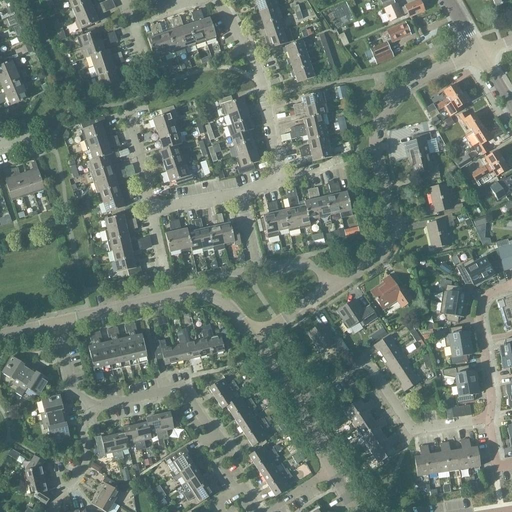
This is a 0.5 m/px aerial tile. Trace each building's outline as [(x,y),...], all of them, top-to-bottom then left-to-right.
[(67,0),(71,9),(90,1),(89,0),(67,0)] [(272,0),(258,0),(255,1),(259,13),(275,8),(272,0)] [(380,0),(384,8),(394,4),(392,0),(380,0)] [(396,3),(394,4),(384,8),(389,21),(407,13),(409,18),(424,12),(419,0),(404,6),(398,9),(396,3)] [(92,7),(90,1),(71,9),(76,19),(104,7),(102,2),(92,7)] [(292,6),(295,15),(301,13),(298,4),(292,6)] [(106,12),(104,7),(76,19),(80,29),(98,21),(96,16),(106,12)] [(275,8),(259,13),(263,25),(279,20),(275,8)] [(205,40),(215,37),(209,18),(203,20),(200,10),(195,11),(205,40)] [(194,44),(205,40),(195,11),(191,13),(194,23),(188,25),(194,44)] [(194,44),(188,25),(183,26),(180,16),(175,18),(184,47),(194,44)] [(174,50),(184,47),(175,18),(170,20),(173,29),(168,31),(174,50)] [(279,20),(263,25),(267,36),(267,37),(283,32),(279,20)] [(1,25),(3,31),(19,27),(17,21),(1,25)] [(174,50),(168,31),(162,33),(159,23),(154,25),(164,54),(174,50)] [(405,23),(387,31),(390,38),(392,43),(410,35),(405,23)] [(153,57),(164,54),(154,25),(150,26),(153,36),(147,38),(153,57)] [(306,29),(301,31),(303,37),(311,35),(310,30),(307,31),(306,29)] [(82,47),(116,36),(114,31),(100,36),(98,30),(79,37),(82,47)] [(267,36),(264,37),(265,38),(267,43),(268,44),(269,44),(271,49),(293,42),(289,30),(283,32),(267,37),(267,36)] [(318,35),(323,48),(328,47),(323,34),(318,35)] [(343,34),(339,36),(341,40),(344,46),(348,44),(343,34)] [(117,41),(116,36),(82,47),(86,58),(89,56),(105,51),(103,46),(117,41)] [(287,53),(289,60),(307,54),(303,42),(282,49),(284,54),(287,53)] [(383,44),(370,50),(373,57),(390,50),(388,45),(387,43),(383,44)] [(332,59),(328,47),(323,48),(327,60),(332,59)] [(110,55),(108,50),(105,51),(89,56),(93,67),(122,57),(120,52),(110,55)] [(390,50),(373,57),(376,65),(393,58),(390,50)] [(311,66),(307,54),(289,60),(286,61),(288,67),(291,65),(293,71),(290,72),(311,66)] [(0,55),(0,66),(15,60),(14,55),(3,60),(1,55),(0,55)] [(96,77),(115,71),(113,65),(123,62),(122,57),(93,67),(96,77)] [(336,71),(332,59),(327,60),(331,73),(336,71)] [(0,66),(0,77),(15,71),(13,66),(17,64),(15,60),(0,66)] [(90,63),(77,67),(79,74),(91,71),(90,63)] [(315,78),(311,66),(290,72),(292,78),(295,77),(297,84),(315,78)] [(0,85),(1,88),(24,78),(22,75),(18,76),(15,71),(0,77),(0,85)] [(115,71),(96,77),(100,87),(110,84),(112,89),(125,85),(121,75),(117,76),(115,71)] [(0,95),(0,99),(23,90),(21,84),(25,83),(24,78),(1,88),(4,94),(0,95)] [(448,99),(437,106),(438,108),(440,110),(444,108),(445,107),(444,105),(454,98),(461,94),(455,84),(443,92),(448,99)] [(26,95),(23,90),(0,99),(0,104),(7,102),(9,107),(32,97),(30,94),(26,95)] [(303,103),(292,106),(293,110),(324,104),(321,93),(302,97),(303,103)] [(454,98),(444,105),(445,107),(444,108),(450,117),(450,118),(462,110),(460,107),(467,103),(461,94),(454,98)] [(227,115),(246,109),(243,98),(232,102),(230,96),(218,100),(220,106),(224,105),(227,115)] [(326,114),(324,104),(293,110),(294,116),(305,113),(306,118),(307,118),(322,115),(326,114)] [(428,114),(435,110),(432,105),(425,109),(428,114)] [(155,129),(174,123),(171,113),(175,112),(173,106),(160,110),(162,115),(152,119),(155,129)] [(231,125),(250,119),(246,109),(227,115),(231,125)] [(435,110),(428,114),(432,119),(439,115),(435,110)] [(464,113),(458,116),(463,124),(466,122),(472,133),(482,127),(474,114),(467,118),(464,113)] [(325,125),(322,115),(307,118),(306,118),(303,119),(304,125),(290,128),(291,133),(325,125)] [(85,139),(104,133),(103,128),(107,127),(103,116),(86,121),(88,127),(82,129),(85,139)] [(450,118),(445,121),(448,127),(453,124),(450,118)] [(230,137),(253,130),(250,119),(231,125),(234,135),(230,137)] [(176,123),(174,123),(155,129),(159,140),(178,133),(179,133),(176,123)] [(307,140),(327,136),(325,125),(291,133),(293,138),(306,135),(307,140)] [(472,133),(467,137),(478,154),(481,152),(483,156),(488,153),(483,145),(490,140),(482,127),(472,133)] [(234,147),(253,141),(249,131),(253,130),(230,137),(234,147)] [(89,150),(118,140),(116,136),(106,139),(104,133),(85,139),(89,150)] [(179,134),(179,133),(178,133),(159,140),(162,150),(158,151),(181,144),(180,139),(182,138),(180,134),(179,134)] [(408,159),(429,155),(426,142),(432,141),(430,133),(413,137),(415,144),(405,146),(408,159)] [(300,153),(329,146),(327,136),(307,140),(309,146),(299,148),(300,153)] [(111,154),(109,148),(119,145),(118,140),(89,150),(92,160),(111,154)] [(237,157),(256,151),(253,141),(234,147),(237,157)] [(162,162),(181,155),(177,145),(181,144),(158,151),(162,162)] [(329,146),(300,153),(301,158),(311,156),(312,162),(332,157),(329,146)] [(237,168),(238,174),(239,175),(251,171),(249,165),(260,162),(256,151),(237,157),(241,167),(237,168)] [(484,159),(488,164),(483,168),(482,167),(470,175),(473,179),(503,160),(497,151),(484,159)] [(92,172),(111,165),(109,160),(119,157),(117,152),(111,154),(92,160),(88,161),(92,172)] [(467,154),(455,162),(459,170),(472,162),(467,154)] [(165,172),(184,166),(181,155),(162,162),(165,172)] [(429,155),(408,159),(411,173),(421,171),(422,178),(439,174),(438,167),(432,168),(429,155)] [(508,170),(503,160),(473,179),(475,183),(481,180),(483,183),(489,178),(487,175),(493,172),(496,177),(508,170)] [(33,195),(44,191),(35,163),(31,164),(33,170),(26,173),(33,195)] [(95,182),(124,172),(123,168),(113,171),(111,165),(92,172),(95,182)] [(181,185),(193,180),(191,174),(187,175),(184,166),(165,172),(169,182),(175,180),(177,186),(181,185)] [(33,195),(26,173),(19,175),(17,168),(13,170),(23,198),(33,195)] [(12,202),(23,198),(13,170),(9,171),(11,178),(4,180),(12,202)] [(99,192),(118,186),(116,180),(126,177),(124,172),(95,182),(99,192)] [(498,202),(511,192),(511,176),(506,180),(505,178),(486,190),(489,195),(492,193),(498,202)] [(338,183),(333,184),(340,214),(341,218),(352,216),(346,192),(340,193),(338,183)] [(329,216),(340,214),(333,184),(328,185),(331,195),(325,197),(329,216)] [(102,202),(131,193),(129,188),(120,191),(118,186),(99,192),(102,202)] [(451,214),(463,211),(462,203),(450,206),(446,186),(428,191),(433,211),(442,209),(444,216),(451,214)] [(329,216),(325,197),(319,198),(317,188),(312,189),(319,219),(329,216)] [(309,221),(319,219),(312,189),(307,190),(310,200),(304,202),(305,205),(309,221)] [(131,193),(102,202),(106,213),(125,207),(123,201),(133,198),(131,193)] [(309,221),(305,205),(299,207),(297,196),(292,198),(299,230),(310,227),(309,221)] [(299,230),(292,198),(287,199),(290,209),(284,210),(288,230),(289,232),(299,230)] [(288,230),(284,210),(278,211),(276,201),(271,202),(278,232),(288,230)] [(278,232),(271,202),(266,203),(268,214),(262,215),(268,238),(279,236),(278,232)] [(216,215),(223,244),(224,246),(234,244),(235,246),(241,244),(237,227),(231,229),(230,223),(224,224),(221,214),(216,215)] [(453,225),(451,214),(444,216),(434,218),(435,225),(425,227),(430,247),(447,243),(445,231),(450,230),(453,225)] [(107,230),(136,223),(135,218),(125,221),(123,215),(104,219),(107,230)] [(223,244),(216,215),(211,216),(214,226),(208,227),(213,247),(223,244)] [(178,219),(173,221),(180,250),(190,248),(191,248),(187,232),(187,228),(181,230),(178,219)] [(213,247),(208,227),(202,229),(200,219),(195,220),(202,249),(203,252),(213,250),(212,247),(213,247)] [(191,252),(202,249),(195,220),(190,221),(193,231),(187,232),(191,248),(190,248),(191,252)] [(346,224),(348,230),(361,226),(359,220),(346,224)] [(169,253),(180,250),(173,221),(168,222),(171,232),(165,233),(169,253)] [(109,241),(128,236),(127,230),(137,228),(136,223),(107,230),(109,241)] [(485,225),(475,229),(483,246),(490,244),(489,240),(484,239),(485,225)] [(111,251),(141,244),(140,239),(130,242),(128,236),(109,241),(111,251)] [(507,239),(495,243),(497,249),(509,246),(507,239)] [(132,251),(142,249),(141,244),(111,251),(114,262),(133,257),(132,251)] [(497,249),(503,270),(511,267),(511,244),(509,246),(497,249)] [(133,257),(114,262),(116,272),(127,270),(128,276),(141,273),(139,262),(135,263),(133,257)] [(472,259),(484,282),(485,281),(491,278),(490,276),(493,275),(484,258),(474,263),(472,259)] [(482,283),(484,282),(472,259),(461,264),(464,270),(459,273),(465,284),(470,281),(473,286),(476,284),(477,286),(482,283)] [(402,307),(412,300),(404,288),(399,291),(390,277),(384,282),(385,284),(372,292),(377,299),(376,300),(381,308),(391,302),(392,303),(397,299),(402,307)] [(441,302),(466,306),(467,304),(468,298),(466,298),(466,294),(462,294),(463,288),(445,285),(444,291),(442,291),(441,302)] [(511,297),(504,300),(506,308),(502,309),(506,324),(510,323),(511,327),(511,297)] [(355,301),(339,312),(349,328),(360,321),(364,327),(376,319),(368,307),(362,311),(355,301)] [(466,308),(466,306),(441,302),(439,314),(446,315),(445,321),(457,323),(458,317),(463,318),(463,314),(466,314),(466,308)] [(194,309),(190,314),(198,321),(202,316),(194,309)] [(432,323),(432,312),(423,312),(423,323),(432,323)] [(136,323),(125,326),(127,334),(138,332),(136,323)] [(322,325),(307,335),(318,352),(324,349),(328,350),(334,346),(341,356),(349,351),(340,337),(333,342),(322,325)] [(209,326),(207,327),(208,331),(207,331),(213,355),(225,352),(224,352),(226,351),(227,349),(226,346),(225,345),(223,345),(221,336),(212,338),(209,326)] [(450,347),(470,343),(470,341),(470,335),(467,335),(467,332),(462,332),(461,326),(449,329),(450,335),(443,336),(445,347),(450,347)] [(118,327),(108,330),(110,338),(120,336),(118,327)] [(208,331),(207,327),(200,328),(202,336),(197,338),(198,342),(201,358),(213,355),(207,331),(208,331)] [(188,335),(187,329),(183,330),(184,336),(190,360),(201,358),(198,342),(188,344),(187,336),(188,335)] [(225,339),(229,335),(224,329),(220,332),(225,339)] [(184,336),(183,330),(181,330),(181,332),(176,333),(179,346),(174,347),(178,363),(190,360),(184,336)] [(101,331),(91,334),(93,342),(103,340),(101,331)] [(96,375),(148,363),(142,335),(89,347),(96,375)] [(383,358),(396,349),(392,343),(394,342),(390,336),(373,347),(377,353),(379,352),(383,358)] [(502,358),(511,356),(511,338),(505,339),(506,345),(501,346),(502,350),(500,350),(501,356),(502,358)] [(165,349),(164,340),(152,343),(156,360),(165,358),(166,366),(178,363),(174,347),(168,348),(165,349)] [(470,343),(450,347),(452,357),(449,358),(450,365),(467,362),(466,356),(471,355),(470,351),(472,351),(471,345),(470,343)] [(388,370),(405,359),(401,354),(400,355),(396,349),(383,358),(386,363),(385,365),(388,370)] [(430,368),(427,356),(421,357),(425,370),(430,368)] [(511,356),(502,358),(502,360),(502,366),(504,366),(505,369),(510,368),(511,375),(511,374),(511,356)] [(18,388),(32,365),(25,361),(23,364),(12,357),(2,373),(14,380),(12,384),(18,388)] [(398,380),(411,372),(407,366),(409,364),(405,359),(388,370),(392,375),(394,374),(398,380)] [(32,365),(18,388),(14,394),(21,398),(27,389),(39,396),(49,380),(37,372),(39,369),(32,365)] [(456,386),(477,382),(477,380),(476,374),(474,374),(474,371),(469,372),(468,366),(441,370),(442,376),(455,378),(456,386)] [(404,393),(421,382),(417,376),(415,377),(411,372),(398,380),(402,386),(400,387),(404,393)] [(237,386),(234,382),(227,386),(223,380),(210,389),(216,399),(237,386)] [(477,382),(456,386),(458,397),(455,397),(456,404),(474,401),(473,395),(477,394),(477,391),(479,390),(477,384),(477,382)] [(237,400),(236,400),(233,394),(239,390),(237,386),(216,399),(223,410),(227,407),(237,400)] [(202,403),(211,405),(214,397),(204,395),(202,403)] [(43,422),(68,416),(66,409),(63,409),(60,396),(41,401),(44,414),(41,415),(43,422)] [(233,417),(254,403),(251,399),(245,403),(241,397),(236,400),(237,400),(227,407),(233,417)] [(350,421),(374,405),(372,402),(364,407),(360,401),(344,412),(350,421)] [(240,427),(254,417),(250,412),(257,407),(254,403),(233,417),(240,427)] [(355,429),(372,419),(369,414),(376,409),(374,405),(350,421),(355,429)] [(169,413),(157,416),(162,440),(167,439),(165,431),(173,429),(172,428),(178,426),(174,409),(168,411),(169,413)] [(66,424),(70,423),(68,416),(43,422),(44,430),(47,429),(51,443),(70,438),(66,424)] [(157,416),(146,419),(147,423),(150,434),(155,433),(157,441),(158,446),(163,445),(162,440),(157,416)] [(247,437),(267,423),(265,419),(258,423),(254,417),(240,427),(247,437)] [(361,438),(385,423),(383,419),(375,424),(372,419),(355,429),(361,438)] [(147,423),(135,426),(141,450),(146,449),(144,441),(151,439),(150,434),(147,423)] [(263,432),(270,427),(267,423),(247,437),(253,447),(267,438),(263,432)] [(367,447),(383,436),(380,431),(388,426),(385,423),(361,438),(367,447)] [(125,428),(124,428),(125,434),(127,445),(134,443),(136,451),(141,450),(135,426),(130,427),(129,426),(124,427),(125,428)] [(125,434),(113,436),(119,460),(124,459),(122,451),(128,449),(127,445),(125,434)] [(101,436),(94,437),(99,458),(105,456),(105,454),(112,453),(114,461),(119,460),(113,436),(102,439),(101,436)] [(372,456),(397,440),(394,437),(386,442),(383,436),(367,447),(372,456)] [(464,440),(470,469),(480,467),(477,447),(470,448),(469,439),(464,440)] [(391,449),(399,444),(397,440),(372,456),(378,465),(395,454),(391,449)] [(459,471),(470,469),(464,440),(461,441),(462,450),(456,451),(459,471)] [(18,455),(22,449),(12,443),(9,449),(18,455)] [(459,471),(456,451),(450,452),(448,443),(444,444),(449,472),(459,471)] [(439,474),(449,472),(444,444),(440,445),(442,454),(436,455),(439,474)] [(273,448),(274,450),(268,454),(263,447),(249,457),(256,467),(277,453),(281,451),(279,447),(275,446),(273,448)] [(189,453),(186,447),(165,461),(172,472),(170,473),(173,477),(194,464),(188,454),(189,453)] [(439,474),(436,455),(429,456),(428,447),(424,448),(429,476),(439,474)] [(418,478),(429,476),(424,448),(420,448),(421,458),(415,459),(418,478)] [(263,477),(276,468),(273,462),(279,457),(277,453),(256,467),(263,477)] [(34,456),(31,461),(33,463),(29,470),(25,471),(28,483),(45,479),(42,467),(45,463),(34,456)] [(186,483),(200,474),(194,464),(173,477),(176,482),(183,477),(186,483)] [(269,487),(290,473),(287,469),(280,474),(276,468),(263,477),(269,487)] [(285,482),(292,478),(290,473),(269,487),(276,497),(289,488),(285,482)] [(186,497),(207,484),(200,474),(186,483),(190,488),(183,493),(186,497)] [(105,484),(98,494),(113,503),(119,493),(128,493),(127,486),(120,486),(105,478),(102,483),(105,484)] [(46,505),(52,494),(47,491),(45,479),(28,483),(31,495),(34,494),(42,499),(40,502),(46,504),(46,505)] [(199,503),(213,494),(207,484),(186,497),(189,502),(195,497),(199,503)] [(416,499),(429,496),(428,490),(414,493),(416,499)] [(98,494),(92,505),(98,508),(95,511),(107,511),(113,503),(98,494)]
